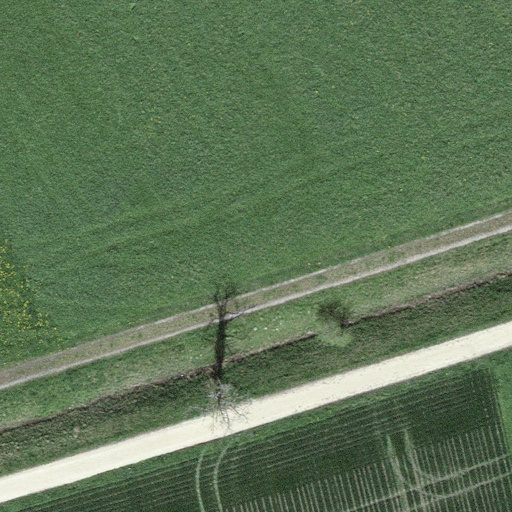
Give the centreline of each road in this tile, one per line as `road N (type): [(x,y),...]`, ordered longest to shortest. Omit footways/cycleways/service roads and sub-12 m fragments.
road 1 (track): [(511,216),(0,378)]
road 2 (track): [(511,326),(0,487)]
